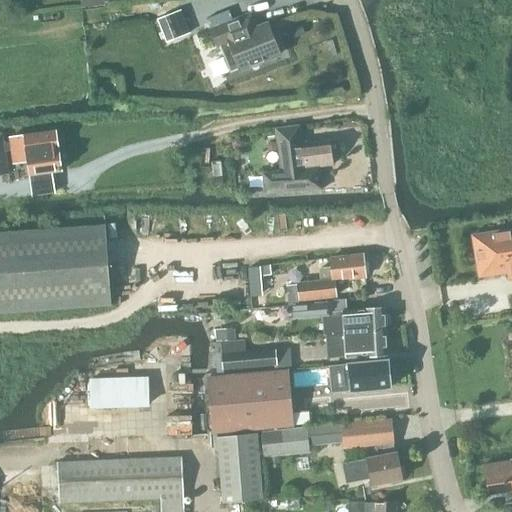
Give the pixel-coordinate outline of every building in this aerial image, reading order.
[(105,0),(81,0),(82,8),(106,6),(105,0)] [(182,9),(158,18),(167,42),(191,32),(182,9)] [(231,72),(240,69),(240,70),(280,54),(268,24),(256,29),(250,15),(211,31),(217,46),(220,45),(231,72)] [(285,191),(322,189),(319,167),(334,165),(330,140),(302,144),(299,126),(276,129),(282,170),(262,172),(264,194),(285,192),(285,191)] [(3,135),(0,135),(0,175),(9,174),(6,153),(11,153),(13,163),(27,161),(29,175),(62,170),(56,132),(9,138),(10,142),(4,143),(3,135)] [(222,161),(212,162),(214,185),(224,185),(222,161)] [(106,225),(0,232),(0,313),(111,306),(106,225)] [(479,277),(507,272),(509,279),(511,278),(511,229),(473,235),(479,277)] [(299,301),(336,296),(334,280),(365,277),(363,255),(331,259),(332,268),(320,269),(321,281),(297,284),(299,301)] [(271,265),(262,266),(263,276),(272,275),(271,265)] [(258,267),(249,268),(251,287),(260,286),(258,267)] [(344,334),(387,331),(385,308),(342,312),(329,313),(328,303),(292,306),(293,318),(322,316),(324,336),(344,335),(344,334)] [(232,329),(218,329),(218,341),(232,341),(232,329)] [(345,358),(388,355),(387,331),(344,334),(344,335),(345,358)] [(224,356),(225,371),(279,366),(278,351),(224,356)] [(349,364),(351,391),(377,389),(377,392),(387,391),(386,388),(391,387),(389,361),(349,364)] [(213,434),(294,426),(289,370),(208,378),(213,434)] [(131,378),(90,379),(91,406),(132,405),(151,404),(150,377),(131,378)] [(264,457),(310,452),(309,445),(343,441),(344,448),(375,445),(394,444),(392,419),(342,425),(307,429),(307,428),(262,433),(264,457)] [(218,437),(224,503),(244,501),(264,499),(258,433),(218,437)] [(394,444),(375,445),(377,457),(395,454),(394,444)] [(347,484),(370,479),(371,485),(402,479),(397,453),(395,454),(377,457),(343,464),(347,484)] [(184,511),(182,457),(58,462),(60,502),(161,498),(161,511),(184,511)] [(511,460),(485,465),(489,494),(511,490),(511,460)] [(224,503),(220,503),(221,511),(245,511),(244,501),(224,503)] [(396,511),(396,502),(365,503),(365,502),(349,502),(349,511),(396,511)]
